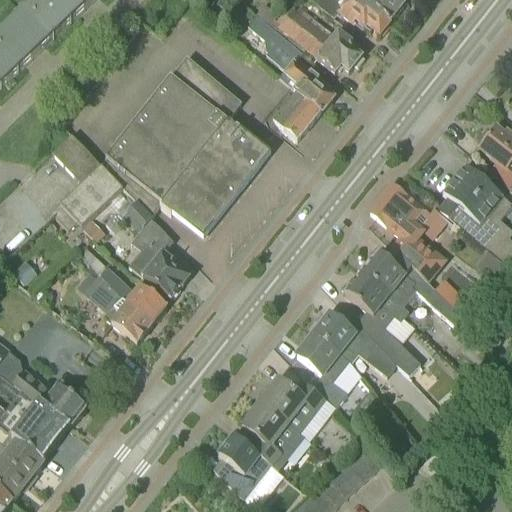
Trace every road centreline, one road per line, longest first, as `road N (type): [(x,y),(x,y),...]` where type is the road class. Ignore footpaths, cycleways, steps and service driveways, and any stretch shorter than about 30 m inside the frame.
road 1 (secondary): [(90,511),(496,0)]
road 2 (residential): [(468,505),(511,388)]
